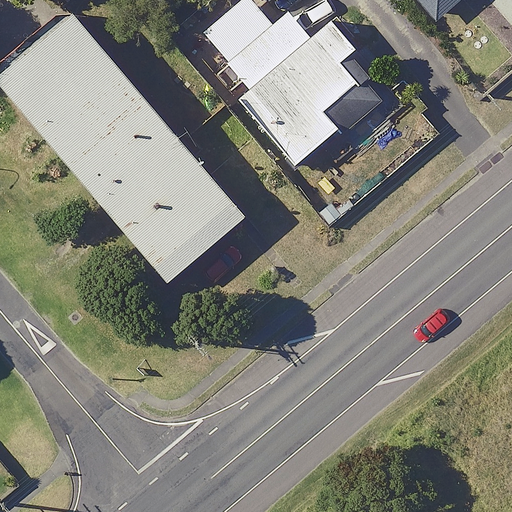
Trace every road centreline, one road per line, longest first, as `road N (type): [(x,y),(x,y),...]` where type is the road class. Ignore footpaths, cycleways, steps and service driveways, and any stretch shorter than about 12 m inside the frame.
road 1 (primary): [(174,511),(511,230)]
road 2 (residential): [(0,310),(170,511)]
